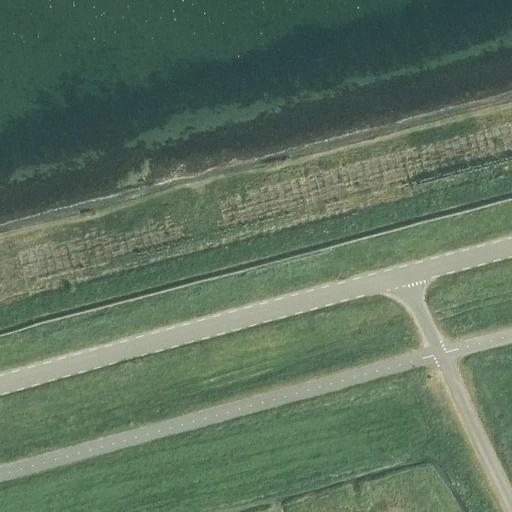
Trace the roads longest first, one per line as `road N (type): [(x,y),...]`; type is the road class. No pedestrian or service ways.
road 1 (tertiary): [(0,385),(403,277)]
road 2 (tertiary): [(511,511),(403,277)]
